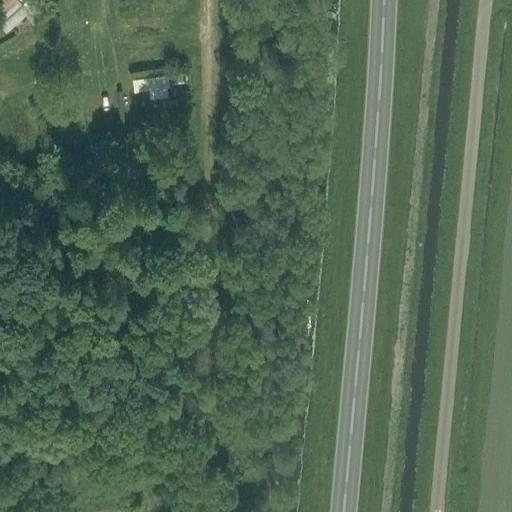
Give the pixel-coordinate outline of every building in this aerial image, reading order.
[(0,0),(0,23),(7,31),(26,13),(18,5),(23,0),(0,0)] [(150,88),(150,95),(170,94),(169,72),(133,74),(134,89),(150,88)] [(0,103),(12,98),(1,77),(0,77),(0,103)] [(71,136),(88,133),(82,89),(65,91),(71,136)] [(6,117),(20,158),(50,149),(36,107),(6,117)]
